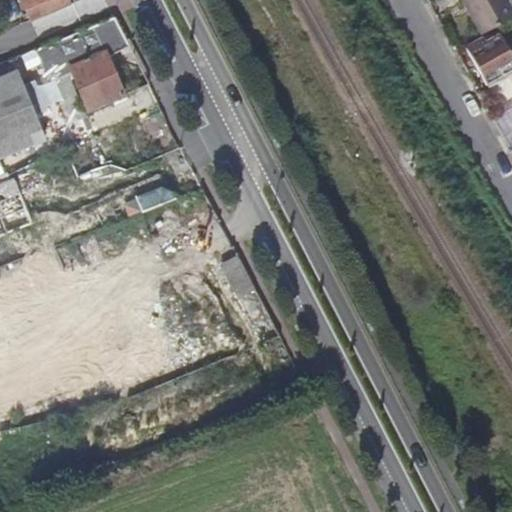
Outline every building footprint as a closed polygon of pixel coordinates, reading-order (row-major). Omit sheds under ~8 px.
[(68,2),(67,0),(19,0),(28,20),(68,2)] [(511,11),(505,0),(461,0),(481,35),(511,16),(511,11)] [(122,96),(105,57),(128,46),(113,17),(39,48),(53,80),(70,74),(85,111),(122,96)] [(486,86),(511,70),(511,57),(501,35),(485,44),(483,39),(465,49),(486,86)] [(0,158),(44,140),(16,71),(0,76),(0,158)] [(102,133),(73,145),(82,168),(118,154),(125,172),(153,160),(136,118),(108,129),(111,137),(104,139),(102,133)] [(0,236),(31,225),(15,180),(10,182),(7,176),(0,178),(0,236)] [(140,214),(175,201),(173,194),(161,189),(135,199),(140,214)] [(258,302),(233,257),(218,265),(262,345),(278,339),(258,302)] [(262,345),(218,265),(212,268),(212,269),(255,348),(262,345)] [(160,417),(232,388),(223,365),(151,395),(160,417)] [(168,432),(156,436),(162,449),(173,443),(168,432)]
